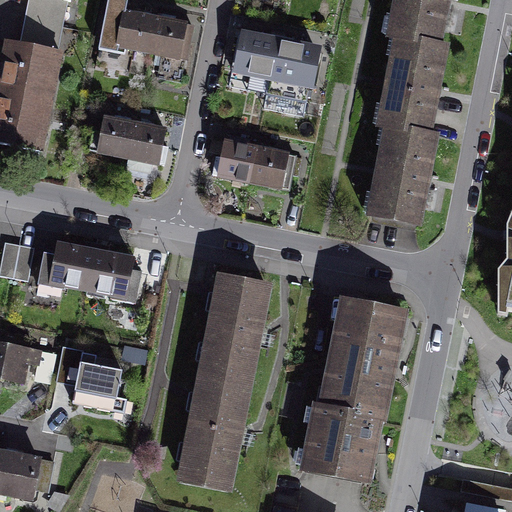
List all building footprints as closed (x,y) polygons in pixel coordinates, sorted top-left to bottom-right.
[(78,0),(15,0),(77,11),(78,0)] [(177,61),(185,22),(170,19),(142,14),(121,10),(123,0),(105,0),(97,46),(177,61)] [(393,0),(384,46),(391,47),(441,52),(451,0),(393,0)] [(241,28),(231,71),(313,91),(324,47),(241,28)] [(64,58),(4,47),(0,70),(0,152),(45,161),(64,58)] [(374,135),(380,137),(435,140),(451,53),(441,52),(391,47),(374,135)] [(170,134),(100,122),(93,162),(163,175),(170,134)] [(441,141),(435,140),(380,137),(362,222),(424,235),(441,141)] [(209,182),(284,195),(291,155),(216,142),(209,182)] [(46,294),(87,301),(96,257),(54,249),(46,294)] [(136,264),(96,257),(87,301),(128,308),(136,264)] [(234,501),(272,291),(215,280),(177,490),(234,501)] [(335,304),(316,390),(386,405),(405,319),(335,304)] [(54,357),(0,347),(0,388),(47,397),(54,357)] [(148,376),(75,363),(68,403),(141,416),(148,376)] [(366,496),(386,405),(316,390),(297,481),(366,496)] [(0,501),(34,507),(41,463),(0,455),(0,501)]
